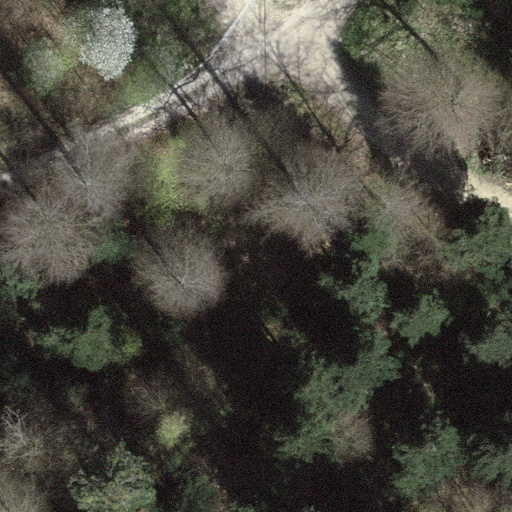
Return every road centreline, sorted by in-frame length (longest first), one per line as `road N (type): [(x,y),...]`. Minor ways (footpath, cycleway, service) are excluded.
road 1 (track): [(327,0),(271,46),(152,117),(0,185)]
road 2 (track): [(237,0),(271,46),(480,194),(511,204)]
